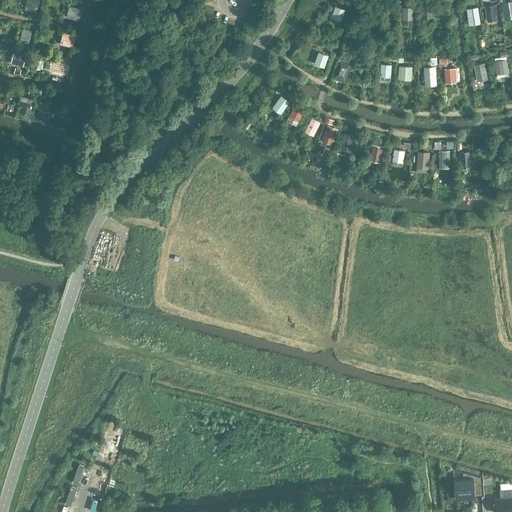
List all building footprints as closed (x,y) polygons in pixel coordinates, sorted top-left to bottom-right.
[(76,5),(63,2),(60,12),(73,16),(76,5)] [(486,5),(488,20),(500,18),(497,3),(486,5)] [(425,18),(434,17),(434,5),(424,5),(425,18)] [(469,23),(481,23),(480,5),(468,6),(469,23)] [(330,15),(341,19),(345,9),(333,6),(330,15)] [(411,6),(399,6),(399,19),(411,18),(411,6)] [(26,34),(13,30),(10,41),(23,44),(26,34)] [(73,46),(76,34),(63,31),(60,43),(73,46)] [(325,67),(329,53),(319,50),(314,63),(325,67)] [(12,63),(24,64),(25,53),(13,52),(12,63)] [(510,73),(507,58),(497,60),(499,75),(510,73)] [(63,62),(50,59),(47,71),(60,74),(63,62)] [(349,65),(339,62),(335,78),(344,81),(349,65)] [(381,78),(392,79),(393,63),(381,62),(381,78)] [(487,62),(475,62),(476,77),(488,76),(487,62)] [(413,64),(400,64),(399,78),(412,78),(413,64)] [(424,65),(425,84),(438,84),(437,64),(424,65)] [(456,79),(454,66),(445,67),(447,80),(456,79)] [(273,106),(282,113),(291,100),(282,94),(273,106)] [(31,117),(34,98),(20,95),(17,114),(31,117)] [(303,107),(294,101),(284,116),(294,122),(303,107)] [(37,118),(50,120),(52,106),(39,104),(37,118)] [(315,135),(322,120),(313,115),(306,130),(315,135)] [(336,128),(327,125),(321,139),(331,143),(336,128)] [(342,148),(353,150),(355,134),(344,132),(342,148)] [(373,143),(371,160),(382,161),(384,144),(373,143)] [(393,163),(404,164),(406,149),(395,147),(393,163)] [(440,167),(451,167),(452,149),(440,149),(440,167)] [(501,149),(492,150),(494,161),(503,160),(501,149)] [(471,150),(460,151),(461,167),(472,166),(471,150)] [(430,153),(418,152),(417,164),(429,165),(430,153)] [(454,478),(456,498),(466,497),(466,500),(472,499),(472,497),(476,497),(475,494),(482,494),(480,476),(463,472),(463,478),(454,478)] [(501,498),(495,499),(495,511),(501,511),(511,511),(511,489),(501,490),(501,498)]
